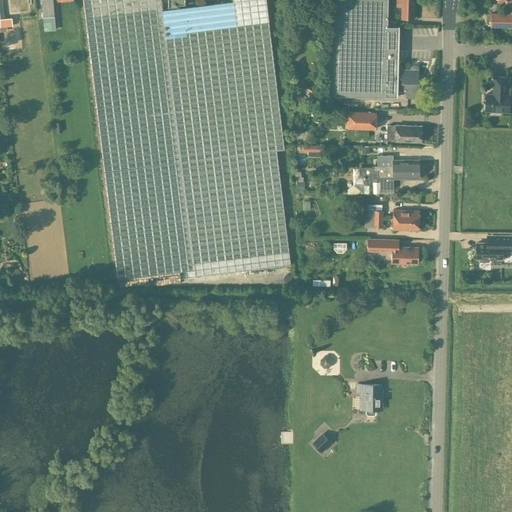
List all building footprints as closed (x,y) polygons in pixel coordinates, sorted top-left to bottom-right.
[(40,0),(42,17),(54,17),(52,0),(40,0)] [(233,0),(234,0),(181,6),(168,8),(162,9),(160,0),(83,0),(95,94),(118,279),(181,271),(182,277),(290,264),(276,150),(284,149),(265,0),(233,0)] [(402,69),(402,76),(398,76),(398,50),(397,50),(397,51),(387,51),(387,0),(330,0),(329,95),(386,96),(396,96),(396,97),(397,97),(397,91),(401,91),(401,93),(408,93),(408,97),(414,97),(420,81),(418,81),(418,67),(417,65),(415,65),(413,65),(411,66),(410,68),(410,69),(402,69)] [(414,0),(396,0),(396,6),(402,6),(402,17),(414,18),(414,16),(416,17),(416,11),(414,11),(414,0)] [(511,0),(496,0),(497,2),(505,3),(504,8),(510,8),(510,14),(491,13),(490,26),(511,27),(511,0)] [(485,111),(509,112),(509,95),(505,95),(506,77),(493,77),(493,95),(485,94),(485,111)] [(376,129),(376,128),(376,111),(348,110),(343,110),(343,121),(345,121),(345,128),(347,128),(376,129)] [(386,140),(393,140),(395,140),(395,141),(421,142),(422,125),(396,124),(396,125),(387,124),(386,140)] [(302,144),(302,152),(318,153),(318,144),(302,144)] [(353,185),(351,185),(348,189),(348,193),(393,192),(393,178),(419,178),(419,159),(393,160),(393,155),(377,155),(377,158),(369,158),(369,168),(353,168),(353,185)] [(367,204),(365,204),(365,209),(365,227),(383,227),(383,210),(382,210),(382,204),(367,203),(367,204)] [(392,229),(419,230),(419,210),(393,209),(392,229)] [(492,243),(476,243),(476,258),(480,258),(480,261),(489,261),(489,259),(502,259),(502,250),(510,250),(510,235),(493,235),(492,243)] [(418,247),(399,246),(400,240),(368,239),(368,252),(392,252),(391,262),(417,263),(418,247)] [(376,408),(380,408),(380,385),(357,385),(357,391),(366,391),(366,413),(368,414),(374,414),(376,413),(376,408)] [(320,432),(309,444),(312,447),(323,435),(320,432)] [(318,453),(330,443),(325,436),(312,446),(318,453)]
